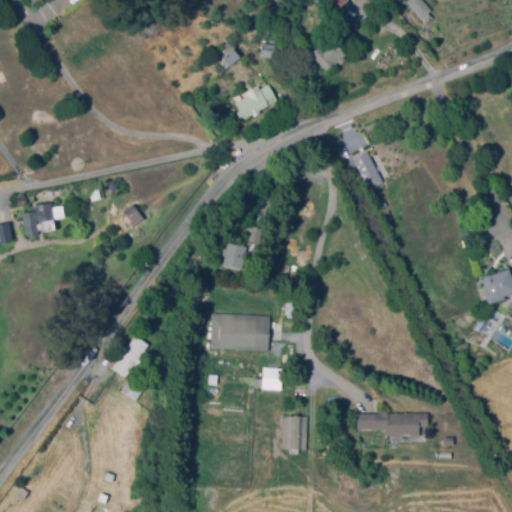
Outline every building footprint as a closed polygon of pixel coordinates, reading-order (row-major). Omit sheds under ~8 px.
[(427,22),(408,0),(425,0),(432,9),(429,12),(433,16),(427,22)] [(327,68),(313,53),(332,36),(348,53),(344,56),(347,58),(342,62),(338,58),(327,68)] [(229,65),(222,56),(228,51),(222,43),(231,37),(238,45),(235,47),(241,55),(229,65)] [(258,56),(272,58),(273,44),(260,43),(258,56)] [(268,44),(285,46),(283,60),(266,58),(268,44)] [(246,117),(237,102),(249,95),(248,92),(259,85),(261,88),(269,83),(278,98),(261,109),(263,112),(256,116),(254,112),(246,117)] [(350,159),(363,153),(381,184),(367,192),(350,159)] [(65,207),(67,220),(57,222),(59,230),(57,231),(58,232),(41,235),(41,237),(33,239),(33,237),(29,237),(26,216),(36,213),(35,208),(54,205),(54,209),(65,207)] [(134,207),(145,220),(135,227),(125,214),(134,207)] [(0,226),(10,224),(14,244),(0,247),(0,226)] [(261,241),(248,239),(250,224),(263,227),(261,241)] [(241,268),(222,263),(228,241),(247,246),(246,251),(250,252),(247,262),(243,261),(241,268)] [(511,271),(511,293),(500,297),(502,301),(484,306),(476,284),(479,278),(503,269),(505,274),(511,271)] [(268,350),(220,348),(221,313),(269,315),(268,350)] [(126,375),(112,366),(136,334),(150,344),(139,358),(145,363),(139,370),(133,366),(126,375)] [(135,400),(121,389),(130,378),(144,389),(135,400)] [(425,414),(424,428),(416,428),(415,437),(383,437),(383,430),(353,430),(353,415),(376,414),(376,412),(384,412),(384,414),(425,414)] [(308,448),(283,447),(283,414),(308,414),(308,448)] [(441,438),(440,446),(450,446),(451,438),(441,438)]
